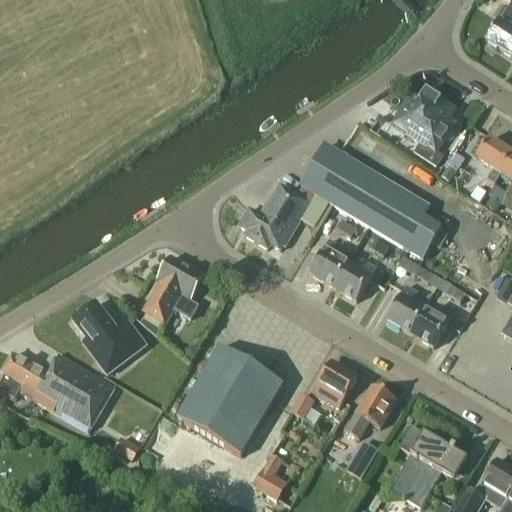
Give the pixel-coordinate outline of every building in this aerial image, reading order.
[(511,8),(501,25),(500,24),(488,44),(511,59),(511,8)] [(442,102),(442,103),(426,93),(419,104),(412,100),(401,116),(399,115),(391,127),(421,147),(415,156),(437,170),(444,159),(438,155),(456,126),(450,122),(456,112),(442,102)] [(499,176),(511,156),(511,155),(490,141),(477,161),(494,172),(488,182),(495,187),(501,177),(499,176)] [(431,211),(329,151),(326,150),(298,197),(312,205),(315,199),(316,199),(330,207),(424,262),(432,248),(439,253),(448,237),(441,233),(441,232),(424,222),(431,211)] [(449,163),(444,169),(447,171),(448,170),(449,170),(456,175),(458,174),(465,162),(456,156),(450,164),(449,163)] [(511,156),(499,176),(501,177),(511,183),(511,188),(507,196),(511,198),(511,156)] [(449,170),(448,170),(447,171),(441,180),(449,185),(456,175),(449,170)] [(284,250),(285,250),(301,224),(314,232),(329,207),(315,199),(312,205),(298,197),(281,187),(273,201),(271,201),(261,219),(250,212),(239,230),(247,235),(244,240),(268,254),(271,248),(281,254),(284,250)] [(477,190),(471,200),(480,206),(487,196),(477,190)] [(500,209),(490,202),(486,209),(495,216),(500,209)] [(336,233),(350,242),(356,232),(342,223),(336,233)] [(384,261),(390,251),(375,242),(369,253),(384,261)] [(333,292),(349,266),(337,259),(342,251),(330,244),(310,277),(333,292)] [(166,329),(174,314),(191,323),(199,310),(190,305),(205,280),(172,261),(159,284),(161,285),(143,316),(166,329)] [(349,266),(333,292),(357,306),(377,272),(362,263),(357,271),(349,266)] [(413,279),(428,287),(433,278),(419,269),(413,279)] [(497,299),(507,305),(511,297),(511,285),(507,282),(497,299)] [(466,297),(451,288),(446,298),(460,306),(466,297)] [(411,338),(426,312),(414,304),(419,297),(407,290),(387,324),(411,338)] [(128,326),(118,333),(97,306),(73,325),(87,343),(84,346),(108,378),(146,349),(128,326)] [(426,312),(411,338),(434,352),(454,318),(439,309),(435,317),(426,312)] [(178,422),(241,460),(285,388),(221,350),(178,422)] [(58,358),(47,377),(14,358),(2,378),(4,379),(0,384),(0,395),(15,405),(20,396),(89,436),(115,392),(58,358)] [(333,397),(344,404),(358,380),(333,365),(313,398),(328,406),(333,397)] [(369,426),(381,432),(398,404),(373,390),(347,436),(359,443),(369,426)] [(290,416),(304,424),(315,405),(301,398),(290,416)] [(390,495),(419,511),(422,511),(443,478),(455,485),(467,463),(455,456),(457,453),(453,451),(452,454),(413,431),(400,453),(411,459),(390,495)] [(122,441),(114,455),(133,466),(141,452),(122,441)] [(345,475),(361,484),(379,453),(363,444),(345,475)] [(253,491),(277,506),(288,488),(274,480),(283,465),(272,458),(253,491)] [(511,471),(497,463),(477,497),(502,511),(503,511),(511,497),(511,471)] [(456,511),(480,511),(486,502),(477,497),(468,492),(456,511)] [(511,511),(511,497),(503,511),(511,511)]
